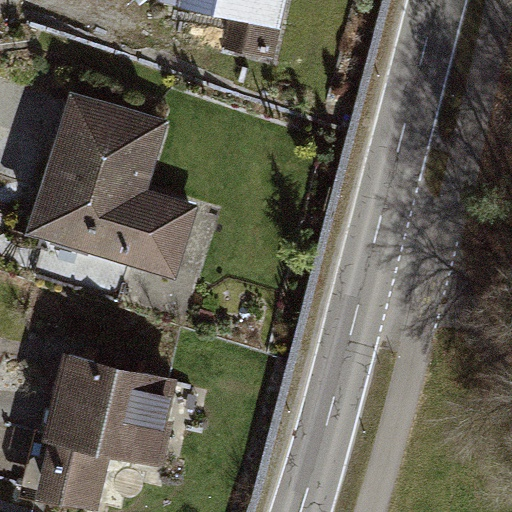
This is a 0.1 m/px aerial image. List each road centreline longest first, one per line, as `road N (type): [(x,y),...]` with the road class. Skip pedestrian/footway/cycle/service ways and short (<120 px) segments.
road 1 (secondary): [(439,0),(298,511)]
road 2 (track): [(370,258),(435,279),(467,305),(511,386)]
